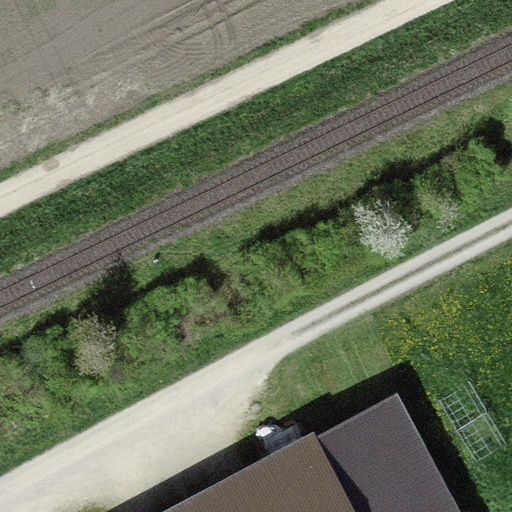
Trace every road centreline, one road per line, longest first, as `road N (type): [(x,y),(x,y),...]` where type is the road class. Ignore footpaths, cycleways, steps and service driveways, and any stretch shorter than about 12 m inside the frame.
road 1 (track): [(511,223),(0,493)]
road 2 (track): [(0,208),(424,0)]
